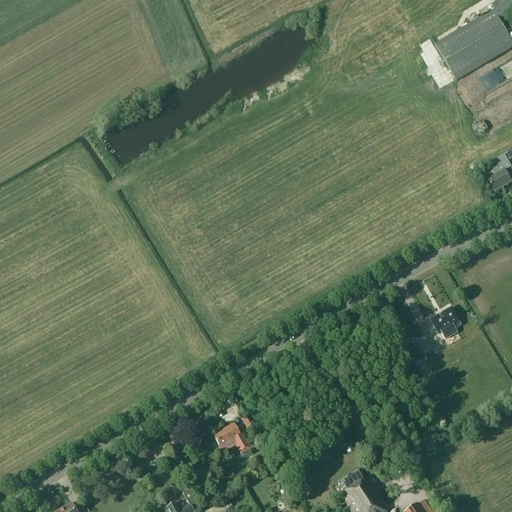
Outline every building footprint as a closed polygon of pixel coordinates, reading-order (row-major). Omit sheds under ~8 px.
[(435,46),(456,82),(511,48),(511,43),(502,26),(509,22),(500,7),(435,46)] [(504,171),(511,167),(503,155),(494,160),(497,166),(492,169),(496,176),(488,180),(494,192),(511,182),(504,171)] [(454,328),(460,324),(451,308),(430,320),(438,334),(441,332),(445,339),(456,332),(454,328)] [(406,344),(416,361),(424,356),(415,340),(406,344)] [(427,385),(431,392),(439,387),(435,380),(427,385)] [(240,420),(249,436),(255,433),(246,417),(240,420)] [(233,425),(213,436),(223,453),(234,446),(240,456),(251,450),(240,431),(237,432),(233,425)] [(248,459),(252,464),(262,458),(259,453),(248,459)] [(367,479),(365,480),(359,470),(338,484),(344,493),(340,496),(350,511),(386,511),(388,511),(367,479)] [(164,509),(165,511),(195,511),(200,510),(196,502),(189,491),(182,494),(189,506),(185,508),(179,511),(174,503),(164,509)] [(437,511),(433,506),(428,509),(423,501),(419,504),(418,503),(405,511),(437,511)]
